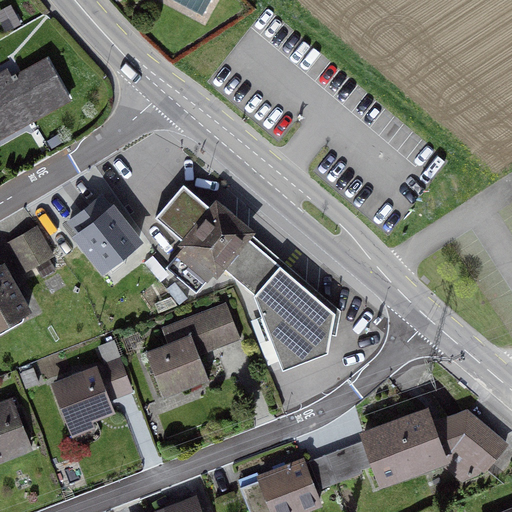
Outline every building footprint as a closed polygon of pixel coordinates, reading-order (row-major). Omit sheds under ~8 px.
[(2,75),(0,76),(0,129),(22,117),(25,123),(67,99),(46,61),(16,79),(14,76),(10,78),(12,81),(7,84),(2,75)] [(157,222),(185,245),(165,268),(195,293),(219,267),(253,296),(281,370),(325,353),(333,314),(243,237),(246,233),(231,220),(215,207),(200,199),(197,203),(183,191),(157,222)] [(86,209),(68,223),(102,268),(136,242),(111,210),(109,211),(100,198),(86,209)] [(24,272),(51,257),(35,229),(8,244),(24,272)] [(0,327),(26,312),(0,266),(0,327)] [(225,346),(239,340),(225,304),(162,329),(168,345),(145,354),(157,384),(175,377),(179,389),(206,378),(195,348),(212,342),(214,350),(225,346)] [(103,368),(114,396),(129,390),(118,362),(103,368)] [(31,369),(19,374),(25,389),(37,384),(31,369)] [(53,387),(68,426),(110,410),(94,371),(53,387)] [(0,457),(27,447),(11,404),(0,408),(0,457)] [(433,429),(427,413),(362,437),(363,441),(372,466),(378,482),(441,459),(442,462),(462,479),(472,475),(479,466),(484,470),(503,446),(478,425),(474,430),(463,421),(467,416),(465,414),(439,423),(440,426),(437,428),(433,429)] [(363,441),(340,450),(317,459),(307,462),(318,490),(361,474),(360,471),(372,466),(363,441)] [(290,511),(317,502),(302,464),(238,488),(247,511),(290,511)] [(197,511),(193,500),(163,511),(197,511)]
